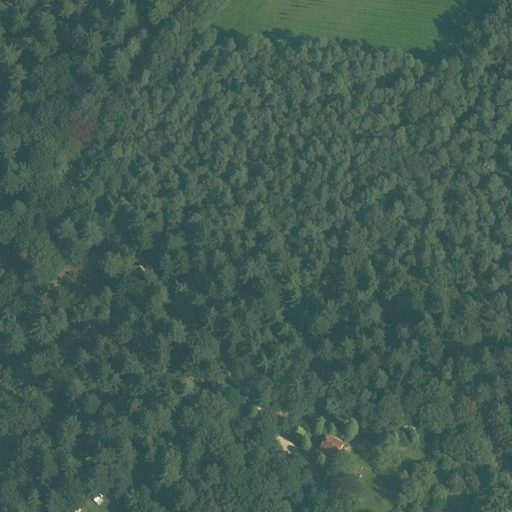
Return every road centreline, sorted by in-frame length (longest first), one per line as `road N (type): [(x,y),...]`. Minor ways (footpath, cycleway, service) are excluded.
road 1 (track): [(273,417),(73,176),(0,135)]
road 2 (track): [(0,260),(73,176),(198,0)]
road 3 (track): [(511,443),(273,417)]
road 4 (track): [(348,511),(273,417)]
